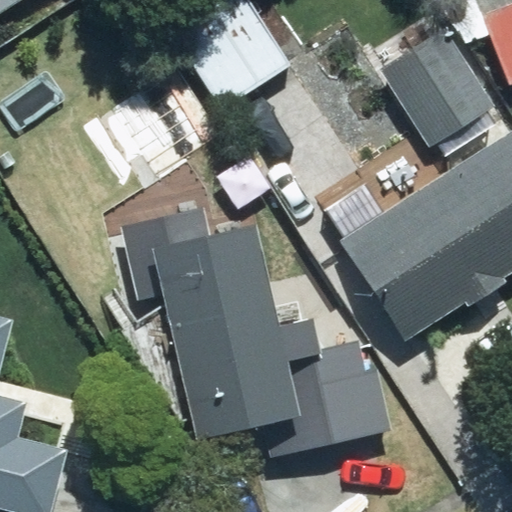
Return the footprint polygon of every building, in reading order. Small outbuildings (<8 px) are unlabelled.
[(0,0),(0,48),(83,0),(0,0)] [(248,0),(197,0),(165,22),(221,104),(288,58),(248,0)] [(511,0),(453,0),(468,44),(487,38),(503,87),(511,83),(511,0)] [(375,67),(445,177),(384,215),(366,187),(330,210),(411,339),(511,275),(511,130),(445,24),(375,67)] [(171,73),(112,116),(164,188),(223,144),(171,73)] [(252,222),(146,250),(199,454),(305,426),(252,222)] [(0,365),(10,320),(0,318),(0,511),(52,511),(66,452),(21,442),(30,402),(0,395),(0,365)]
